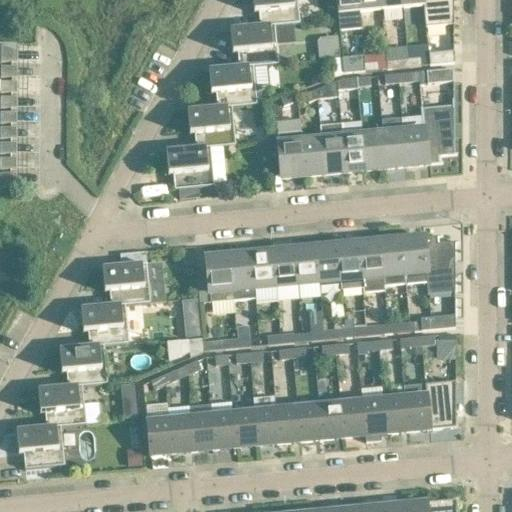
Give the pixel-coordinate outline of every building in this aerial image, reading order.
[(252,0),(254,15),(258,15),(260,28),(230,31),(230,32),(300,25),(297,0),(252,0)] [(361,31),(360,14),(358,0),(335,0),(339,33),(361,31)] [(379,0),(358,0),(360,14),(381,12),(379,0)] [(379,0),(381,12),(403,9),(401,0),(379,0)] [(423,0),(401,0),(403,9),(423,8),(424,7),(423,0)] [(423,0),(424,7),(423,8),(425,30),(426,30),(427,30),(427,29),(453,26),(453,0),(423,0)] [(300,25),(230,32),(232,56),(237,55),(238,69),(208,72),(208,73),(278,66),(275,28),(300,26),(300,25)] [(323,43),(320,47),(321,60),(339,58),(337,42),(323,43)] [(16,53),(1,47),(1,64),(17,64),(17,53),(16,53)] [(454,65),(453,52),(453,53),(428,55),(430,67),(454,65)] [(344,76),(365,73),(364,65),(364,58),(342,60),(344,76)] [(342,59),(331,60),(332,68),(335,70),(343,70),(342,59)] [(420,60),(407,61),(408,69),(421,68),(420,60)] [(407,61),(386,63),(387,71),(408,69),(407,61)] [(377,64),(364,65),(365,73),(378,72),(377,64)] [(278,66),(208,73),(211,96),(215,96),(217,110),(187,112),(187,113),(257,107),(253,69),(278,67),(278,66)] [(1,68),(0,79),(17,79),(17,68),(1,68)] [(453,71),(426,74),(427,86),(453,84),(453,71)] [(410,75),(397,76),(398,85),(411,84),(419,84),(418,74),(410,75)] [(398,85),(397,76),(384,78),(385,87),(398,85)] [(370,88),(370,79),(356,80),(357,89),(370,88)] [(344,81),(337,84),(337,93),(358,91),(357,89),(356,80),(344,81)] [(0,83),(0,94),(17,94),(17,84),(0,83)] [(337,84),(317,92),(320,100),(338,99),(337,93),(337,84)] [(308,105),(320,100),(317,92),(307,96),(305,96),(308,105)] [(296,104),(293,95),(280,100),(283,109),(296,104)] [(0,110),(16,110),(17,99),(0,99),(0,110)] [(257,107),(187,113),(189,137),(194,136),(195,150),(165,153),(166,154),(235,147),(232,110),(252,108),(257,107)] [(257,107),(252,108),(253,117),(264,116),(264,107),(257,107)] [(454,107),(421,110),(426,167),(442,166),(442,164),(440,164),(440,158),(457,157),(457,156),(454,156),(454,107)] [(406,169),(426,167),(421,110),(420,110),(421,119),(402,121),(406,169)] [(0,124),(16,125),(16,114),(0,114),(0,124)] [(381,123),(383,136),(386,171),(406,169),(402,121),(381,123)] [(361,125),(341,127),(345,175),(366,173),(362,138),(361,125)] [(325,177),(345,175),(341,127),(320,129),(322,142),(325,177)] [(0,140),(16,140),(16,129),(0,129),(0,140)] [(266,131),(268,155),(279,154),(281,181),(305,179),(301,143),(300,134),(277,136),(276,130),(266,131)] [(366,173),(386,171),(383,136),(362,138),(366,173)] [(322,142),(301,143),(305,179),(325,177),(322,142)] [(0,155),(16,156),(16,145),(0,144),(0,155)] [(266,145),(256,146),(258,159),(268,158),(266,145)] [(235,147),(166,154),(168,178),(173,177),(174,192),(214,188),(210,150),(235,148),(235,147)] [(0,170),(16,171),(16,160),(0,159),(0,170)] [(0,174),(0,191),(14,186),(16,186),(16,175),(0,174)] [(439,238),(423,240),(428,297),(455,294),(454,245),(457,245),(457,244),(440,245),(439,238)] [(427,297),(428,297),(423,240),(401,242),(405,287),(426,285),(427,297)] [(401,242),(380,244),(384,289),(405,287),(401,242)] [(384,293),(384,289),(380,244),(358,246),(362,291),(363,295),(384,293)] [(358,246),(337,248),(340,283),(341,293),(362,291),(358,246)] [(315,250),(318,285),(340,283),(337,248),(315,250)] [(315,250),(294,252),(297,287),(318,285),(315,250)] [(192,251),(181,252),(182,268),(193,267),(192,251)] [(294,252),(272,254),(275,289),(297,287),(294,252)] [(272,254),(251,256),(254,291),(255,301),(255,306),(277,304),(275,289),(272,254)] [(251,256),(229,258),(233,303),(255,301),(254,291),(251,256)] [(199,306),(233,303),(229,258),(206,260),(208,280),(197,281),(199,306)] [(102,270),(104,291),(104,294),(109,294),(110,308),(85,310),(80,311),(81,311),(85,311),(150,305),(147,266),(107,269),(102,270)] [(64,351),(95,348),(129,345),(125,308),(151,305),(150,305),(85,311),(81,311),(82,332),(83,335),(84,335),(88,335),(89,348),(64,351),(59,351),(59,352),(64,351)] [(198,314),(186,315),(187,327),(199,326),(198,314)] [(428,320),(429,333),(455,330),(455,317),(428,320)] [(429,333),(428,320),(420,321),(421,333),(429,333)] [(352,322),(344,323),(344,331),(353,331),(352,322)] [(397,336),(410,334),(409,325),(396,326),(397,336)] [(379,328),(366,329),(367,338),(380,337),(379,328)] [(353,331),(344,331),(345,340),(367,338),(366,329),(353,331)] [(344,331),(323,333),(324,342),(345,340),(344,331)] [(311,344),(324,342),(323,333),(310,335),(311,344)] [(293,336),(280,337),(281,347),(294,345),(293,336)] [(281,347),(280,337),(267,339),(268,348),(281,347)] [(421,339),(422,348),(435,347),(434,338),(421,339)] [(408,350),(422,348),(421,339),(407,341),(408,350)] [(193,341),(190,344),(190,346),(195,351),(197,351),(200,347),(200,340),(193,341)] [(238,351),(251,349),(250,340),(237,342),(238,351)] [(237,342),(208,344),(209,353),(238,351),(237,342)] [(392,351),(391,342),(378,343),(379,353),(392,351)] [(378,343),(356,345),(357,357),(365,356),(365,354),(379,353),(378,343)] [(42,392),(95,387),(108,386),(104,348),(129,346),(129,345),(95,348),(64,351),(59,352),(61,373),(61,376),(62,376),(66,375),(67,389),(42,391),(37,392),(38,392),(42,392)] [(349,355),(348,346),(335,348),(336,357),(349,355)] [(322,358),(336,357),(335,348),(321,349),(322,358)] [(306,359),(305,350),(292,352),(293,361),(306,359)] [(279,362),(293,361),(292,352),(278,353),(279,362)] [(263,363),(262,354),(249,356),(250,365),(263,363)] [(236,366),(250,365),(249,356),(235,357),(236,366)] [(228,367),(227,358),(214,359),(215,368),(228,367)] [(201,372),(197,363),(185,369),(188,377),(201,372)] [(179,381),(175,373),(163,378),(166,387),(179,381)] [(166,387),(163,378),(150,384),(154,392),(166,387)] [(425,387),(426,398),(430,432),(456,430),(455,384),(425,387)] [(16,433),(21,433),(86,426),(83,389),(95,388),(108,387),(108,386),(95,387),(42,392),(38,392),(40,413),(40,416),(41,416),(45,416),(46,430),(21,432),(16,432),(16,433)] [(134,387),(120,388),(121,399),(135,398),(134,387)] [(430,432),(426,398),(405,400),(408,434),(430,432)] [(274,399),(253,401),(254,414),(257,448),(279,446),(275,412),(274,399)] [(386,436),(408,434),(405,400),(383,402),(386,436)] [(386,436),(383,402),(362,404),(365,438),(366,445),(367,445),(367,444),(380,443),(379,437),(380,437),(386,436)] [(343,440),(365,438),(362,404),(340,406),(343,440)] [(343,440),(340,406),(318,408),(322,442),(343,440)] [(300,444),(322,442),(318,408),(297,410),(300,444)] [(300,444),(297,410),(275,412),(279,446),(300,444)] [(257,448),(254,414),(232,416),(235,450),(257,448)] [(214,452),(235,450),(232,416),(211,418),(214,452)] [(214,452),(211,418),(189,420),(192,454),(214,452)] [(171,456),(192,454),(189,420),(168,422),(171,456)] [(168,422),(146,424),(149,458),(171,456),(168,422)] [(86,427),(86,426),(21,433),(16,433),(18,454),(18,457),(20,457),(23,456),(25,472),(65,468),(61,429),(86,427)] [(141,451),(128,452),(129,470),(142,469),(141,451)] [(456,511),(456,502),(425,505),(426,511),(456,511)]
